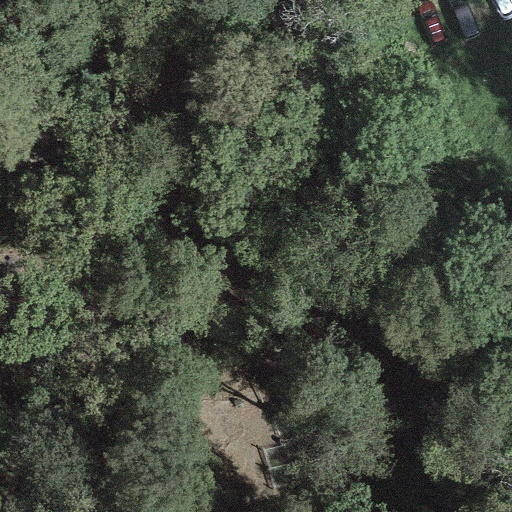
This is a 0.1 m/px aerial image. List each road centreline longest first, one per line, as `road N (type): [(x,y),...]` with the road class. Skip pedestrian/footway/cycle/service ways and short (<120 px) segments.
road 1 (track): [(0,183),(45,140),(168,56)]
road 2 (track): [(168,56),(302,0)]
